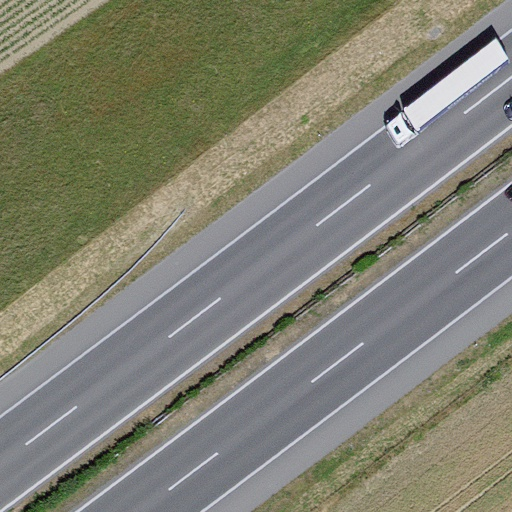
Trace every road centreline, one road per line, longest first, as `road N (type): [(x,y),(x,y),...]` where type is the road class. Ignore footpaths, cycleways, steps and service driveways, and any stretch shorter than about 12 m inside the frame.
road 1 (motorway): [(511,77),(0,464)]
road 2 (motorway): [(140,511),(511,230)]
